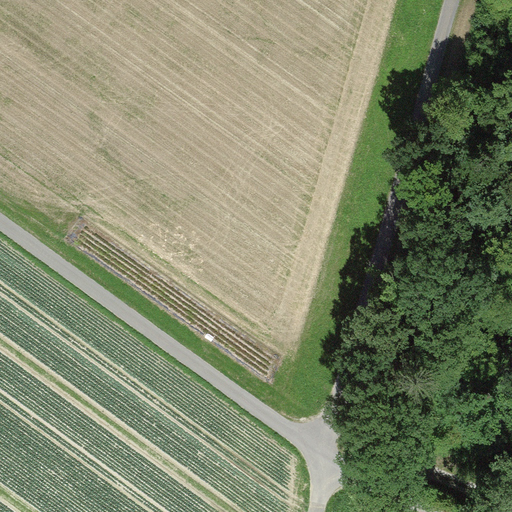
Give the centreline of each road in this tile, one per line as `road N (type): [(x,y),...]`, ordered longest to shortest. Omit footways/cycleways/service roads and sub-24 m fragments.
road 1 (track): [(458,0),(328,463)]
road 2 (track): [(0,225),(328,463),(318,511)]
